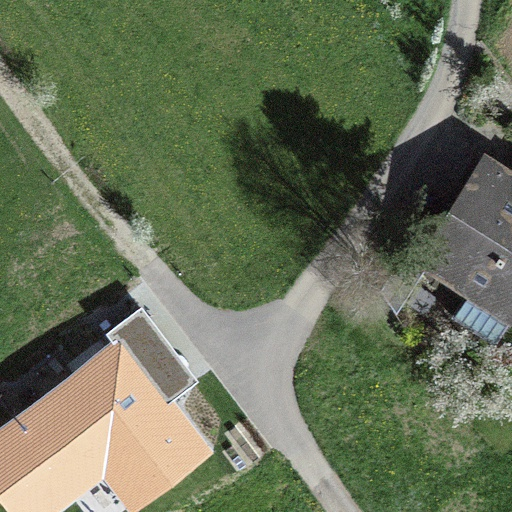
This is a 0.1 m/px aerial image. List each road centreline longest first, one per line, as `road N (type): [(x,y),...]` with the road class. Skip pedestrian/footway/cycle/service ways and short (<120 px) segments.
road 1 (residential): [(468,0),(470,19),(439,104),(256,393),(334,511)]
road 2 (track): [(0,61),(256,393)]
